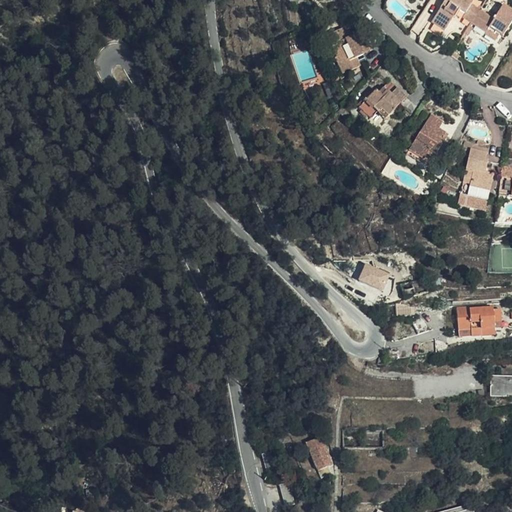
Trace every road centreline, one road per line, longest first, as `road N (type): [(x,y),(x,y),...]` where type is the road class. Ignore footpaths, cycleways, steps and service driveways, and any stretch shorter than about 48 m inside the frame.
road 1 (tertiary): [(209,0),(245,168),(299,257),(375,332),(368,350),(349,345),(205,193),(131,64),(106,57),(100,70),(137,131),(173,229),(219,316),(264,511)]
road 2 (residential): [(364,0),(457,79),(511,101)]
road 3 (unknown): [(349,345),(367,380),(471,385)]
